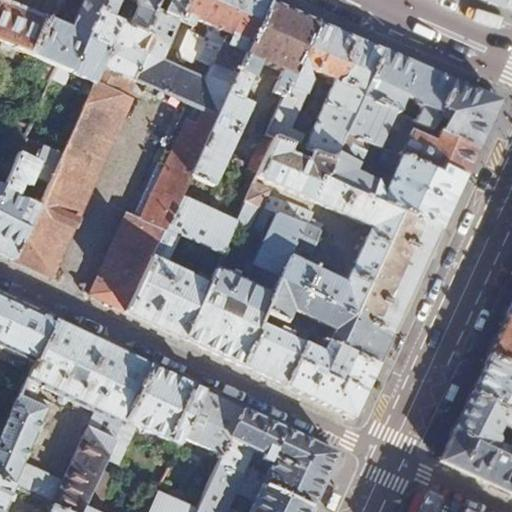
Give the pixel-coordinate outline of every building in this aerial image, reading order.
[(0,0),(0,42),(26,55),(44,15),(10,0),(0,0)] [(118,22),(91,84),(60,154),(42,195),(36,207),(13,261),(54,280),(58,272),(43,267),(119,98),(123,100),(132,83),(145,87),(141,95),(179,113),(132,218),(124,215),(91,290),(85,287),(82,294),(124,314),(162,230),(177,199),(187,176),(267,3),(260,0),(184,0),(176,19),(190,25),(192,21),(206,28),(200,40),(183,32),(175,53),(178,62),(189,65),(192,61),(207,68),(201,81),(157,61),(164,44),(142,33),(127,26),(118,22)] [(68,74),(101,0),(81,0),(69,27),(44,15),(26,55),(53,67),(68,74)] [(101,0),(68,74),(91,84),(118,22),(107,18),(115,0),(133,0),(135,8),(127,26),(142,33),(152,9),(156,0),(101,0)] [(160,13),(152,9),(142,33),(164,44),(176,19),(184,0),(160,0),(166,2),(160,13)] [(511,0),(504,0),(501,6),(511,11),(511,0)] [(289,12),(267,3),(187,176),(211,186),(249,102),(239,98),(256,60),(278,71),(269,92),(280,98),(314,23),(306,20),(289,12)] [(263,136),(271,140),(274,134),(294,143),(310,150),(329,159),(342,132),(358,96),(379,52),(344,37),(314,23),(280,98),(263,136)] [(379,52),(358,96),(390,111),(394,112),(401,97),(417,104),(412,121),(428,129),(450,82),(411,66),(379,52)] [(473,92),(450,82),(428,129),(434,132),(430,142),(406,132),(395,157),(434,175),(437,168),(461,178),(495,101),(473,92)] [(390,111),(358,96),(342,132),(363,142),(374,147),(390,111)] [(342,132),(329,159),(321,178),(436,231),(451,200),(461,178),(437,168),(434,175),(395,157),(380,150),(373,166),(388,173),(385,178),(379,177),(379,181),(373,182),(351,172),(363,142),(342,132)] [(321,178),(329,159),(310,150),(306,161),(289,153),(294,143),(274,134),(271,140),(255,175),(366,227),(341,284),(291,260),(299,250),(307,254),(317,231),(306,225),(311,213),(268,193),(271,188),(253,182),(244,202),(301,229),(276,283),(390,334),(415,277),(436,231),(321,178)] [(0,254),(13,261),(36,207),(14,197),(19,186),(42,195),(60,154),(39,146),(32,160),(15,153),(0,186),(0,254)] [(220,256),(234,225),(177,199),(162,230),(178,237),(220,256)] [(206,288),(182,342),(208,354),(237,368),(257,325),(257,324),(262,315),(276,283),(301,229),(244,202),(234,225),(263,239),(253,265),(268,271),(260,293),(213,272),(206,288)] [(162,230),(124,314),(158,330),(182,342),(206,288),(164,268),(178,237),(162,230)] [(325,343),(375,366),(384,347),(390,334),(276,283),(262,315),(283,324),(289,312),(330,331),(325,343)] [(0,297),(0,348),(34,364),(53,322),(0,297)] [(499,332),(488,355),(511,368),(511,318),(506,315),(499,332)] [(104,346),(53,322),(34,364),(26,382),(93,415),(61,483),(22,465),(48,405),(21,392),(0,437),(0,481),(10,486),(51,505),(65,511),(79,511),(81,509),(103,462),(146,366),(104,346)] [(257,325),(237,368),(257,377),(281,388),(299,346),(304,334),(287,326),(282,336),(257,325)] [(365,388),(375,366),(325,343),(317,340),(315,346),(322,349),(319,354),(299,346),(281,388),(350,421),(364,390),(365,389),(365,388)] [(511,416),(511,368),(488,355),(480,373),(471,393),(511,416)] [(175,380),(146,366),(103,462),(116,469),(134,428),(177,448),(180,439),(202,393),(175,380)] [(221,401),(202,393),(180,439),(220,458),(242,411),(221,401)] [(511,416),(471,393),(463,409),(455,427),(511,460),(511,416)] [(239,477),(259,487),(310,509),(323,482),(335,455),(242,411),(220,458),(216,467),(239,477)] [(471,477),(509,495),(511,488),(511,460),(455,427),(439,462),(471,477)] [(259,487),(248,511),(235,511),(226,508),(239,477),(216,467),(196,511),(195,511),(308,511),(310,509),(259,487)] [(0,509),(10,486),(0,481),(0,509)] [(195,511),(196,511),(156,492),(146,511),(87,511),(81,509),(79,511),(195,511)] [(459,511),(425,495),(416,511),(459,511)]
